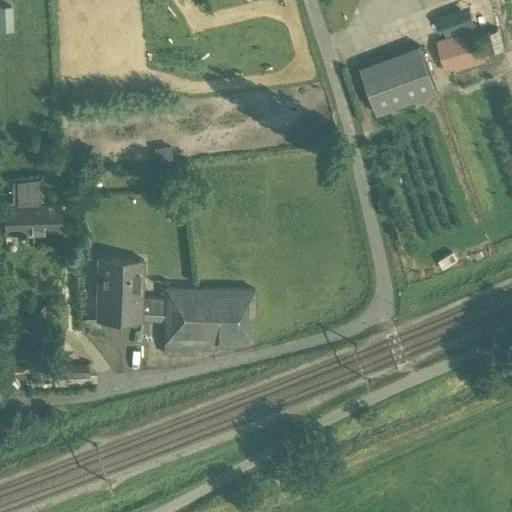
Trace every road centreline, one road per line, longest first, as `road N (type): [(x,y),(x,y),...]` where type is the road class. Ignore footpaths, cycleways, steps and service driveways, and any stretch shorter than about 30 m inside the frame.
road 1 (residential): [(0,401),(102,396),(338,335),(379,311),(386,299),(381,258),(307,0)]
road 2 (unclassified): [(161,511),(408,379),(511,339)]
